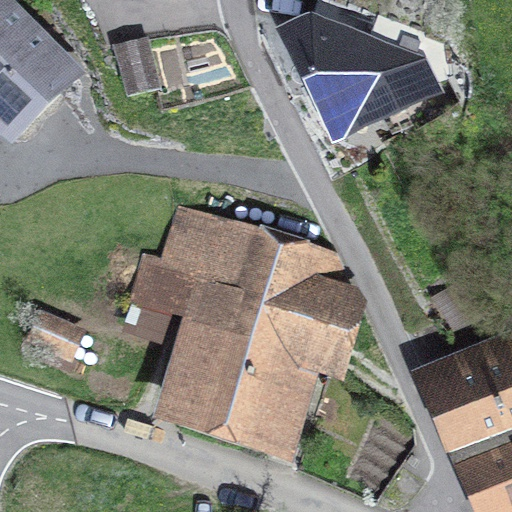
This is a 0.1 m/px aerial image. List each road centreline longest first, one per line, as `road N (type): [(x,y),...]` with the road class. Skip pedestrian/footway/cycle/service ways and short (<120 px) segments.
road 1 (residential): [(236,0),(250,53),(433,423),(451,511)]
road 2 (residential): [(326,511),(200,460),(100,431),(0,426)]
